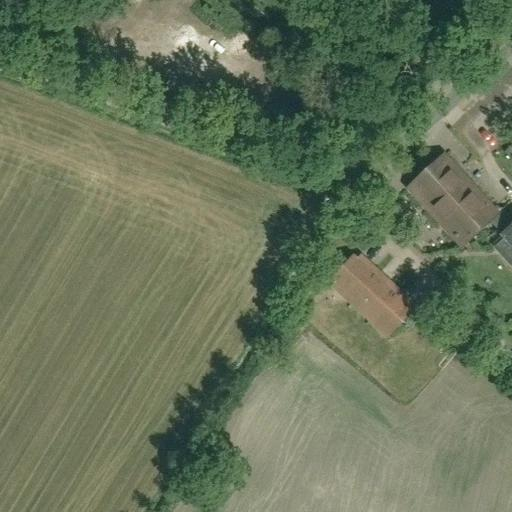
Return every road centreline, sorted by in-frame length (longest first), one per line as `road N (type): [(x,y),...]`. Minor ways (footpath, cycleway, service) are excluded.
road 1 (unclassified): [(0,58),(349,181),(374,169),(511,50)]
road 2 (track): [(511,358),(362,215),(349,181)]
